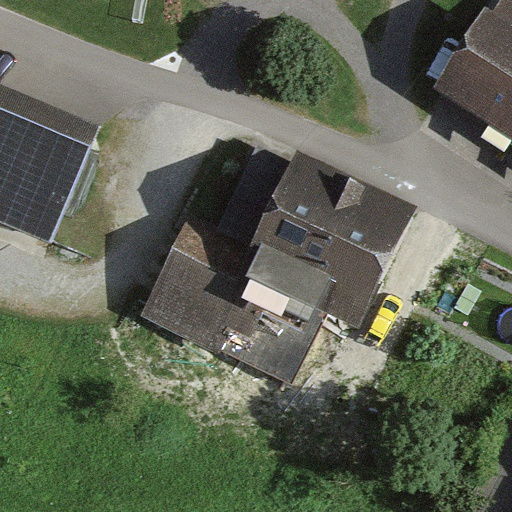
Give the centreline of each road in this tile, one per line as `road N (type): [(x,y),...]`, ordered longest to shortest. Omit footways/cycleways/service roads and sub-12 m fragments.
road 1 (unclassified): [(511,259),(0,26)]
road 2 (track): [(313,0),(264,16),(225,53),(192,111)]
